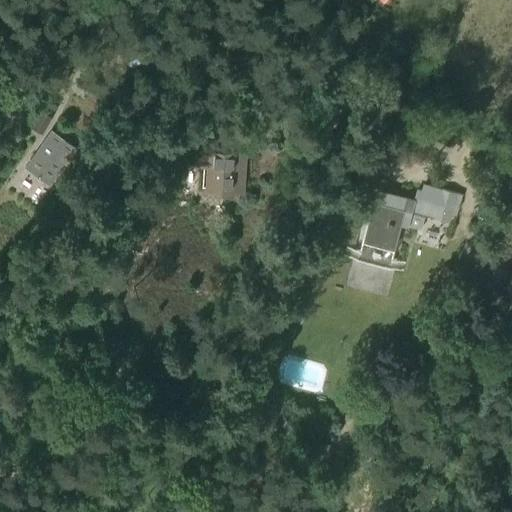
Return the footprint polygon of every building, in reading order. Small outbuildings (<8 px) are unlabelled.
[(85,135),(61,118),(38,150),(62,167),(85,135)] [(192,145),(191,164),(200,164),(199,185),(240,186),(241,146),(192,145)] [(370,184),(355,237),(384,245),(381,260),(397,264),(409,220),(399,217),(406,193),(370,184)] [(484,245),(468,238),(458,260),(475,267),(484,245)] [(394,428),(409,401),(398,395),(383,421),(394,428)] [(288,426),(295,412),(285,407),(278,421),(288,426)]
